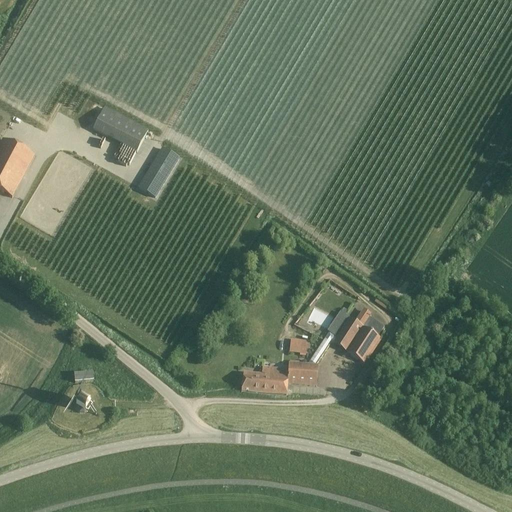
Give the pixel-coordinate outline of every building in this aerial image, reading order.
[(148,132),(103,109),(93,131),(136,155),(148,132)] [(34,157),(2,140),(0,144),(0,193),(11,199),(34,157)] [(162,150),(138,189),(155,199),(178,160),(162,150)] [(328,333),(307,366),(316,366),(331,343),(363,364),(379,339),(381,335),(380,334),(384,328),(370,319),(371,317),(362,312),(355,323),(340,313),(327,332),(328,333)] [(236,321),(226,315),(222,323),(232,328),(236,321)] [(291,342),(290,352),(307,355),(308,344),(291,342)] [(243,374),(241,392),(286,396),(287,385),(316,387),(318,366),(316,366),(307,366),(288,364),(287,372),(279,371),(279,370),(262,368),(261,375),(243,374)] [(93,382),(92,374),(73,376),(74,384),(93,382)] [(84,399),(79,399),(74,404),(74,409),(79,414),(84,414),(89,409),(89,404),(84,399)]
